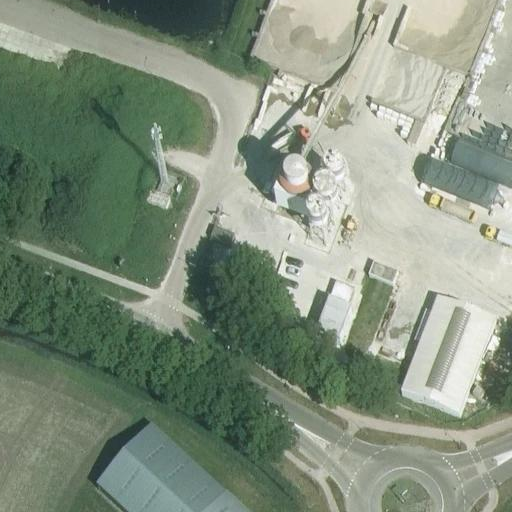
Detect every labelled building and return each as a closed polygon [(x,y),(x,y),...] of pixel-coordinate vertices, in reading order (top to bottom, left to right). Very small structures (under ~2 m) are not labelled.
[(150,195),(147,206),(166,213),(169,202),(150,195)] [(215,232),(211,242),(231,249),(235,239),(215,232)] [(271,293),(279,258),(236,249),(228,284),(271,293)] [(393,289),(398,276),(374,267),(369,280),(393,289)] [(278,303),(345,329),(357,299),(290,273),(278,303)] [(496,325),(438,303),(401,397),(459,420),(496,325)] [(120,511),(240,511),(153,431),(97,491),(120,511)]
